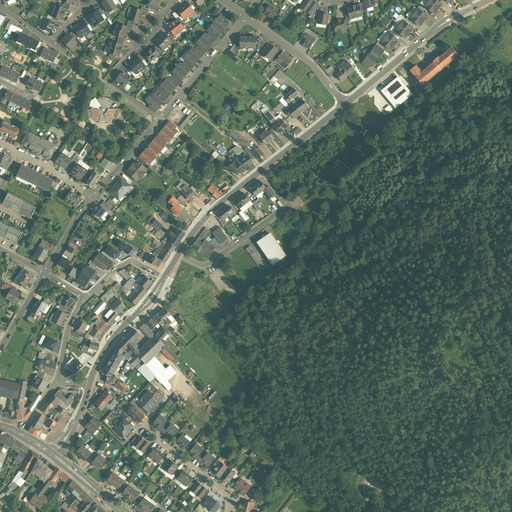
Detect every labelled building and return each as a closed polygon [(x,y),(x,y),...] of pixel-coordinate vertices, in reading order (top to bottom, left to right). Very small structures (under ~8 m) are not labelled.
[(111,0),(106,0),(102,3),(106,9),(108,12),(116,7),(111,0)] [(160,3),(151,0),(149,0),(148,5),(149,6),(155,8),(158,9),(160,3)] [(306,0),(304,3),(301,8),(305,12),(313,1),(310,0),(306,0)] [(364,0),(364,2),(366,8),(367,8),(372,7),(372,5),(370,0),(364,0)] [(436,0),(435,0),(428,0),(428,1),(438,10),(442,5),(436,0)] [(313,1),(305,12),(310,15),(314,10),(317,5),(313,1)] [(438,10),(428,1),(424,6),(428,10),(434,14),(438,10)] [(186,2),(181,6),(189,16),(191,14),(192,14),(193,13),(193,12),(194,12),(190,7),(186,2)] [(276,6),(286,11),(288,7),(279,2),(276,6)] [(62,8),(55,5),(53,10),(64,14),(65,11),(66,9),(62,8)] [(278,12),(269,5),(264,12),(270,16),(269,17),(272,20),(278,12)] [(356,6),(352,7),(355,17),(361,16),(360,13),(358,5),(356,6)] [(181,6),(177,9),(177,10),(181,15),(184,19),(185,19),(186,19),(187,18),(187,17),(189,16),(181,6)] [(352,7),(349,8),(347,8),(350,19),(355,17),(352,7)] [(141,10),(132,8),(130,14),(141,17),(143,11),(141,10)] [(417,9),(416,9),(413,13),(423,22),(427,17),(422,12),(417,9)] [(64,14),(53,10),(51,16),(58,19),(62,20),(63,17),(63,18),(64,14)] [(98,11),(88,17),(92,22),(94,26),(95,26),(98,24),(97,22),(103,19),(101,17),(101,16),(98,11)] [(328,14),(319,13),(318,24),(326,25),(327,24),(328,15),(328,14)] [(409,18),(414,22),(419,26),(423,22),(413,13),(409,18)] [(141,17),(130,14),(128,20),(129,20),(135,22),(139,23),(141,17)] [(217,19),(213,24),(222,32),(228,25),(224,22),(226,19),(221,15),(217,19)] [(179,17),(176,19),(177,20),(182,26),(184,24),(179,17)] [(50,22),(44,20),(41,28),(43,29),(44,31),(46,31),(47,31),(51,32),(54,24),(50,22)] [(182,26),(177,20),(172,24),(179,32),(184,28),(182,26)] [(340,20),(336,21),(336,22),(333,23),(335,32),(346,29),(343,20),(340,21),(340,20)] [(83,22),(78,25),(85,35),(87,34),(88,34),(90,33),(90,32),(88,28),(86,26),(83,21),(83,22)] [(402,21),(398,25),(409,34),(413,29),(408,25),(402,21)] [(126,27),(117,24),(115,29),(115,30),(125,33),(126,33),(128,28),(128,27),(126,27)] [(179,32),(172,24),(168,27),(170,30),(175,36),(179,32)] [(222,32),(213,24),(209,29),(211,31),(218,37),(222,32)] [(78,25),(73,28),(78,34),(80,38),(82,38),(83,38),(84,36),(85,35),(78,25)] [(395,30),(399,34),(405,39),(409,34),(398,25),(395,30)] [(22,30),(14,26),(12,31),(20,35),(21,34),(22,30)] [(125,33),(115,30),(115,29),(114,29),(113,35),(119,37),(124,38),(125,33)] [(395,30),(393,29),(391,31),(394,34),(398,37),(399,34),(395,30)] [(175,36),(170,30),(168,32),(171,36),(173,39),(176,37),(175,36)] [(218,37),(211,31),(209,33),(216,39),(218,37)] [(169,38),(164,33),(160,37),(160,38),(167,46),(167,45),(171,42),(169,38)] [(216,39),(209,33),(207,35),(214,41),(216,39)] [(393,36),(388,33),(384,38),(394,46),(398,41),(393,36)] [(39,42),(21,34),(20,35),(17,42),(35,50),(39,42)] [(68,34),(62,41),(72,49),(76,44),(73,40),(74,39),(69,35),(68,34)] [(207,35),(205,34),(200,39),(210,47),(214,41),(207,35)] [(308,35),(306,34),(302,39),(305,41),(302,45),(308,49),(313,42),(310,40),(311,39),(308,37),(308,35)] [(248,37),(240,37),(239,48),(239,49),(240,49),(240,48),(247,49),(248,49),(248,37)] [(256,37),(248,37),(248,49),(256,49),(256,47),(256,39),(256,37)] [(262,39),(259,37),(257,39),(260,41),(257,44),(259,46),(257,48),(260,50),(263,47),(266,43),(261,40),(262,39)] [(167,46),(160,38),(156,41),(160,46),(163,50),(168,46),(167,45),(167,46)] [(394,46),(384,38),(380,42),(385,46),(390,51),(394,46)] [(210,47),(200,39),(196,44),(198,46),(205,51),(206,52),(210,47)] [(117,43),(111,41),(109,47),(120,51),(121,47),(122,45),(117,43)] [(265,49),(262,53),(263,54),(270,60),(273,56),(277,51),(269,44),(265,49)] [(239,48),(234,45),(230,50),(236,56),(237,56),(239,54),(239,48)] [(205,51),(198,46),(196,48),(203,54),(205,51)] [(120,51),(109,47),(108,53),(110,54),(116,55),(119,56),(119,54),(120,51)] [(421,72),(416,65),(410,70),(416,77),(415,78),(422,86),(458,55),(451,47),(438,58),(438,57),(432,61),(433,62),(421,72)] [(51,52),(43,48),(41,54),(38,59),(45,63),(47,60),(51,52)] [(149,49),(148,50),(148,52),(144,54),(146,57),(146,58),(148,61),(149,61),(151,60),(153,60),(155,58),(155,57),(159,55),(158,54),(153,48),(152,49),(152,50),(149,49)] [(194,50),(192,48),(188,53),(197,61),(202,56),(201,56),(194,50)] [(203,54),(196,48),(194,50),(201,56),(203,54)] [(369,54),(369,55),(376,60),(378,59),(382,54),(381,53),(380,52),(374,48),(369,54)] [(230,50),(226,55),(236,63),(237,60),(234,58),(236,56),(230,50)] [(57,55),(51,52),(47,60),(52,63),(53,63),(57,55)] [(197,61),(188,53),(184,59),(186,60),(193,66),(197,61)] [(280,57),(276,62),(284,69),(291,60),(283,54),(280,57)] [(369,54),(368,54),(363,61),(370,65),(371,66),(372,66),(376,60),(369,55),(369,54)] [(275,58),(271,62),(274,64),(276,62),(280,57),(278,55),(275,58)] [(137,57),(133,61),(140,70),(142,69),(143,69),(145,68),(145,66),(141,62),(137,57)] [(193,66),(186,60),(184,63),(191,68),(193,66)] [(133,61),(128,64),(129,65),(133,70),(136,74),(137,74),(139,73),(139,71),(140,70),(133,61)] [(348,62),(341,68),(342,69),(348,76),(354,70),(348,62)] [(182,65),(180,63),(176,68),(185,76),(189,71),(182,65)] [(191,68),(184,63),(182,65),(189,71),(191,68)] [(11,71),(2,67),(0,71),(0,75),(7,79),(11,71)] [(185,76),(176,68),(172,73),(174,74),(181,80),(185,76)] [(340,71),(336,75),(341,81),(348,76),(342,69),(340,71)] [(280,70),(275,74),(279,78),(284,74),(280,70)] [(20,75),(11,71),(7,79),(16,83),(20,75)] [(122,71),(116,80),(125,87),(127,84),(128,85),(130,82),(129,82),(131,78),(122,71)] [(181,80),(174,74),(172,77),(179,82),(181,80)] [(273,85),(279,78),(275,74),(269,82),(273,85)] [(170,79),(168,77),(164,82),(173,90),(177,85),(170,79)] [(179,82),(172,77),(170,79),(177,85),(179,82)] [(37,81),(30,78),(26,86),(33,89),(37,81)] [(411,94),(397,78),(381,91),(395,107),(411,94)] [(37,81),(33,89),(39,92),(43,84),(37,81)] [(173,90),(164,82),(160,87),(161,88),(168,95),(169,95),(173,90)] [(168,95),(161,88),(159,91),(167,97),(168,95)] [(294,89),(286,95),(289,98),(290,100),(291,98),(292,99),(294,98),(295,99),(299,96),(294,89)] [(4,97),(3,98),(10,101),(13,94),(7,91),(4,97)] [(167,97),(159,91),(157,93),(165,99),(167,97)] [(157,93),(156,92),(151,97),(161,105),(165,100),(165,99),(157,93)] [(19,97),(13,94),(10,101),(16,104),(19,97)] [(26,100),(19,97),(16,104),(22,107),(26,100)] [(161,105),(151,97),(147,102),(150,105),(156,110),(161,105)] [(254,101),(248,97),(244,102),(250,107),(254,101)] [(106,100),(100,100),(99,98),(97,100),(96,98),(93,101),(91,103),(90,107),(92,107),(91,110),(87,110),(91,119),(93,117),(94,117),(95,118),(95,119),(99,122),(99,123),(100,122),(107,122),(107,123),(108,123),(107,122),(112,119),(111,118),(111,117),(113,116),(113,117),(116,119),(119,109),(109,109),(108,106),(111,104),(106,101),(106,100)] [(230,99),(223,107),(228,111),(234,102),(230,99)] [(305,101),(304,102),(302,99),(296,104),(294,105),(300,113),(308,107),(306,105),(307,104),(305,101)] [(32,103),(26,100),(22,107),(28,110),(29,109),(31,104),(32,103)] [(280,104),(273,109),(278,113),(284,108),(280,104)] [(300,113),(294,105),(292,107),(286,111),(289,114),(287,115),(289,117),(290,116),(293,119),(300,113)] [(190,109),(186,113),(189,115),(179,126),(183,129),(188,123),(186,122),(194,113),(190,109)] [(273,114),(267,110),(263,113),(273,126),(277,122),(274,119),(276,117),(273,114)] [(287,127),(281,119),(277,122),(273,126),(279,133),(287,127)] [(11,125),(3,121),(0,127),(0,132),(6,135),(5,135),(8,137),(8,136),(15,139),(20,129),(13,126),(12,126),(10,125),(11,125)] [(168,124),(164,129),(173,136),(177,131),(174,129),(168,124)] [(279,133),(273,126),(270,128),(277,135),(279,133)] [(173,136),(164,129),(159,134),(160,134),(167,140),(168,142),(173,136)] [(267,130),(259,136),(265,144),(273,137),(267,130)] [(57,146),(28,133),(22,145),(27,147),(26,148),(27,149),(29,149),(41,154),(40,154),(41,156),(43,156),(43,155),(51,158),(57,146)] [(229,133),(229,135),(237,141),(241,135),(229,133)] [(167,140),(160,134),(158,137),(165,143),(167,140)] [(249,141),(241,135),(237,141),(243,146),(244,145),(248,142),(249,141)] [(275,139),(281,147),(284,145),(278,136),(275,139)] [(165,143),(158,137),(156,139),(163,145),(165,143)] [(156,139),(155,138),(151,144),(160,151),(165,146),(163,145),(156,139)] [(160,151),(151,144),(145,151),(154,159),(160,151)] [(63,146),(56,156),(58,158),(61,153),(62,154),(66,148),(63,146)] [(237,155),(242,151),(240,148),(236,146),(232,150),(237,155)] [(249,149),(248,147),(246,148),(244,149),(252,160),(255,157),(251,152),(249,149)] [(258,147),(251,152),(255,157),(257,159),(263,154),(258,147)] [(154,159),(145,151),(141,156),(147,161),(150,164),(154,159)] [(241,160),(246,156),(242,151),(237,155),(241,160)] [(8,156),(1,153),(0,155),(0,164),(3,166),(4,166),(6,161),(8,156)] [(58,158),(55,162),(61,165),(67,157),(62,154),(61,153),(58,158)] [(111,160),(106,156),(101,164),(106,167),(111,160)] [(218,156),(215,160),(225,168),(229,166),(218,156)] [(252,163),(246,156),(241,160),(246,167),(252,163)] [(72,160),(67,157),(61,165),(66,169),(70,163),(72,160)] [(246,167),(241,160),(237,163),(235,165),(240,172),(246,167)] [(134,163),(129,169),(127,172),(137,181),(147,169),(144,167),(142,166),(143,166),(137,161),(134,164),(134,163)] [(234,165),(233,163),(228,168),(236,175),(240,172),(235,165),(237,163),(234,165)] [(77,164),(75,167),(71,172),(76,176),(82,167),(77,164)] [(53,181),(22,166),(17,175),(49,190),(53,181)] [(82,167),(76,176),(81,180),(87,171),(82,167)] [(94,172),(86,183),(92,187),(100,176),(94,172)] [(49,190),(17,175),(17,176),(48,191),(49,190)] [(222,182),(216,176),(213,179),(218,184),(217,185),(218,186),(222,182)] [(131,187),(121,178),(116,183),(126,192),(131,187)] [(265,188),(260,181),(255,185),(261,192),(264,190),(266,188),(265,188)] [(116,183),(109,192),(119,200),(126,192),(116,183)] [(225,184),(218,189),(222,192),(228,187),(225,184)] [(197,195),(189,187),(189,188),(186,185),(182,189),(185,192),(183,194),(190,201),(197,195)] [(217,189),(211,185),(207,190),(213,194),(217,189)] [(255,185),(250,189),(255,196),(261,192),(255,185)] [(274,195),(268,186),(265,188),(266,188),(264,190),(270,198),(274,195)] [(218,189),(217,189),(213,194),(212,195),(217,199),(222,192),(218,189)] [(81,199),(71,191),(65,200),(76,207),(81,199)] [(36,207),(8,193),(2,205),(30,219),(36,207)] [(250,200),(244,193),(239,197),(245,204),(250,200)] [(178,205),(177,204),(178,202),(172,197),(168,202),(173,206),(170,210),(176,215),(181,210),(177,206),(178,205)] [(245,204),(239,197),(234,201),(240,208),(245,204)] [(255,201),(252,204),(257,211),(260,208),(258,205),(255,201)] [(107,208),(102,204),(100,206),(106,211),(105,211),(106,212),(108,209),(107,208)] [(98,205),(92,212),(100,218),(105,211),(106,211),(100,206),(98,205)] [(236,215),(229,205),(223,209),(228,215),(231,219),(236,215)] [(223,209),(218,213),(223,219),(228,215),(223,209)] [(171,217),(165,211),(161,216),(167,222),(171,217)] [(179,224),(171,218),(169,220),(175,226),(177,226),(179,224)] [(10,227),(0,221),(0,234),(5,237),(10,227)] [(162,227),(155,221),(151,225),(158,231),(162,227)] [(23,233),(10,227),(5,237),(10,240),(9,241),(12,242),(13,241),(17,243),(23,233)] [(227,239),(220,228),(219,227),(212,232),(212,233),(215,237),(220,244),(226,240),(228,239),(227,239)] [(215,237),(208,242),(205,240),(211,232),(205,228),(197,239),(207,247),(209,244),(215,248),(214,249),(216,250),(218,249),(227,242),(226,240),(220,244),(215,237)] [(185,234),(177,229),(174,234),(171,232),(169,235),(172,237),(169,241),(169,242),(175,247),(176,247),(185,234)] [(157,231),(154,235),(160,241),(164,237),(157,231)] [(284,254),(270,234),(258,242),(272,263),(285,255),(284,254)] [(197,239),(192,247),(207,258),(209,256),(214,249),(215,248),(209,244),(207,247),(197,239)] [(49,243),(43,240),(39,247),(40,247),(45,250),(49,243)] [(272,263),(258,242),(258,241),(256,243),(272,265),(286,256),(285,254),(284,254),(285,255),(272,263)] [(123,243),(121,242),(118,246),(125,251),(129,246),(127,244),(126,245),(123,243)] [(175,247),(169,242),(167,245),(168,246),(166,249),(164,251),(170,255),(175,247)] [(109,246),(105,252),(115,259),(119,254),(109,246)] [(135,251),(129,246),(125,251),(131,256),(135,251)] [(45,250),(40,247),(34,258),(42,262),(48,252),(45,250)] [(72,253),(66,250),(63,255),(65,257),(64,258),(69,261),(73,254),(72,253)] [(170,255),(164,251),(162,254),(161,256),(159,259),(161,261),(165,263),(170,255)] [(161,261),(149,253),(146,260),(158,267),(161,261)] [(63,255),(57,265),(65,269),(69,261),(64,258),(65,257),(63,255)] [(98,259),(96,258),(93,261),(93,262),(98,265),(99,266),(104,269),(109,263),(101,256),(98,259)] [(97,272),(96,272),(88,267),(87,267),(86,270),(84,269),(82,272),(73,268),(69,276),(77,280),(76,282),(84,287),(86,283),(88,284),(91,279),(93,280),(97,272)] [(33,275),(24,269),(20,277),(29,282),(33,275)] [(145,276),(138,283),(142,287),(145,289),(151,282),(145,276)] [(29,282),(20,277),(15,284),(24,289),(29,282)] [(134,284),(129,279),(126,283),(131,288),(134,284)] [(7,283),(5,286),(12,289),(15,291),(16,288),(7,283)] [(131,288),(126,283),(121,288),(126,293),(131,288)] [(141,288),(138,292),(143,297),(148,291),(145,289),(142,287),(141,288)] [(15,291),(12,289),(6,298),(10,301),(15,303),(16,300),(18,300),(19,298),(18,297),(20,294),(15,291)] [(134,293),(129,299),(136,306),(141,299),(134,293)] [(62,304),(68,308),(69,308),(74,300),(66,296),(65,299),(62,304)] [(125,307),(118,297),(116,299),(112,302),(117,308),(120,311),(125,307)] [(31,312),(32,312),(39,316),(46,305),(43,303),(38,300),(31,312)] [(102,301),(93,311),(96,315),(105,305),(106,306),(107,305),(102,301)] [(164,309),(159,314),(163,318),(165,321),(168,317),(170,316),(164,309)] [(58,310),(53,322),(61,326),(66,314),(65,314),(58,310)] [(117,315),(114,311),(110,316),(108,319),(111,322),(117,315)] [(37,320),(39,316),(32,312),(29,316),(35,319),(37,320)] [(159,314),(158,313),(153,317),(158,323),(161,320),(163,318),(159,314)] [(103,320),(99,317),(97,320),(94,323),(104,331),(109,325),(105,322),(103,320)] [(151,318),(145,324),(151,330),(152,328),(155,326),(157,324),(151,318)] [(87,325),(78,320),(74,328),(77,329),(82,332),(83,332),(87,325)] [(144,325),(143,324),(139,328),(151,340),(155,335),(144,325)] [(151,330),(145,324),(144,325),(155,335),(157,333),(152,328),(151,330)] [(102,334),(95,329),(91,335),(97,340),(102,334)] [(134,329),(124,339),(128,343),(129,343),(131,341),(132,342),(134,341),(140,335),(134,329)] [(157,333),(155,335),(160,340),(162,339),(167,334),(166,332),(162,329),(157,333)] [(139,351),(136,354),(141,360),(144,363),(145,364),(153,356),(160,350),(164,345),(160,340),(155,335),(151,340),(139,351)] [(53,351),(57,342),(46,337),(42,345),(46,347),(53,351)] [(85,342),(81,350),(85,353),(86,352),(88,346),(91,340),(88,339),(86,343),(85,342)] [(99,344),(91,340),(88,346),(89,347),(89,348),(98,350),(99,344)] [(138,346),(134,341),(132,342),(131,341),(129,343),(129,344),(131,347),(133,351),(135,354),(136,354),(139,351),(137,349),(136,347),(138,346)] [(125,346),(121,343),(116,348),(117,349),(121,353),(127,348),(125,346)] [(164,345),(160,350),(171,361),(176,356),(165,344),(164,345)] [(117,349),(110,360),(118,364),(122,358),(120,357),(122,354),(121,353),(117,349)] [(72,358),(67,362),(68,362),(66,364),(69,367),(77,360),(73,354),(70,356),(72,358)] [(131,359),(129,361),(130,362),(134,366),(141,360),(136,354),(135,354),(131,359)] [(153,356),(145,364),(156,376),(168,390),(171,388),(171,385),(168,381),(176,373),(170,366),(166,369),(153,356)] [(83,366),(77,360),(69,367),(75,373),(83,366)] [(118,364),(110,360),(107,365),(115,370),(118,364)] [(57,364),(49,362),(50,361),(46,361),(46,362),(45,369),(48,370),(48,371),(55,373),(57,364)] [(150,382),(156,376),(145,364),(138,370),(150,382)] [(115,370),(107,365),(102,372),(107,376),(108,375),(111,376),(112,374),(113,374),(113,373),(115,370)] [(46,373),(40,370),(37,375),(38,376),(43,378),(46,373)] [(112,374),(111,376),(108,375),(107,376),(106,381),(109,382),(111,382),(113,383),(115,375),(113,374),(112,374)] [(43,378),(38,376),(32,386),(43,392),(49,382),(43,378)] [(0,380),(0,394),(8,397),(9,393),(11,385),(11,383),(0,380)] [(127,385),(121,380),(115,386),(122,391),(127,385)] [(21,381),(16,401),(21,401),(22,401),(27,382),(21,381)] [(18,387),(11,385),(9,393),(13,394),(17,395),(18,387)] [(138,402),(138,403),(139,404),(148,412),(159,401),(149,391),(138,402)] [(65,399),(57,392),(54,395),(62,402),(65,399)] [(102,396),(97,401),(103,407),(106,403),(105,402),(108,398),(110,396),(105,392),(103,395),(102,396)] [(38,393),(28,408),(32,411),(37,403),(42,396),(38,393)] [(182,401),(187,396),(183,393),(178,398),(182,401)] [(67,400),(71,403),(77,398),(73,394),(70,395),(67,400)] [(175,394),(167,404),(171,407),(179,397),(175,394)] [(54,395),(49,402),(53,405),(56,407),(60,401),(54,395)] [(117,402),(110,396),(108,398),(112,402),(110,405),(111,406),(112,407),(117,402)] [(21,401),(16,401),(16,403),(15,406),(16,408),(18,414),(25,413),(24,410),(21,401)] [(46,405),(45,404),(41,411),(47,414),(51,408),(53,405),(49,402),(46,405)] [(58,412),(52,407),(51,408),(47,414),(50,416),(52,413),(56,416),(57,415),(59,416),(61,414),(58,412)] [(135,408),(134,407),(128,413),(138,422),(144,417),(135,408)] [(18,414),(17,414),(18,420),(27,417),(32,411),(28,408),(25,411),(24,410),(25,413),(18,414)] [(129,418),(123,412),(120,415),(124,418),(126,420),(129,418)] [(6,415),(2,413),(1,420),(11,423),(18,422),(18,420),(17,414),(10,416),(9,415),(6,414),(6,415)] [(43,415),(40,413),(33,424),(38,426),(39,427),(40,427),(41,424),(44,420),(41,419),(43,415)] [(162,418),(159,416),(153,422),(159,427),(160,428),(163,425),(167,420),(163,417),(162,418)] [(101,425),(93,417),(89,422),(97,429),(101,425)] [(126,420),(124,418),(117,425),(118,427),(118,429),(116,431),(124,438),(130,431),(130,424),(126,420)] [(51,419),(46,426),(50,428),(52,429),(56,423),(51,419)] [(97,429),(89,422),(85,427),(93,434),(97,429)] [(38,426),(33,424),(29,431),(33,434),(37,428),(38,426)] [(175,427),(171,424),(168,429),(165,432),(166,433),(172,437),(177,431),(174,429),(175,427)] [(37,428),(33,434),(37,437),(39,433),(41,431),(37,428)] [(47,435),(42,432),(41,434),(39,438),(44,440),(47,435)] [(16,440),(8,434),(5,443),(3,447),(7,450),(10,446),(12,447),(16,440)] [(182,434),(176,441),(178,443),(183,437),(184,437),(184,436),(182,434)] [(134,444),(133,445),(138,448),(145,440),(140,436),(138,439),(134,444)] [(184,437),(183,437),(178,443),(178,444),(184,449),(190,442),(184,437)] [(24,445),(16,440),(12,447),(16,450),(19,452),(24,445)] [(145,440),(138,448),(143,452),(147,447),(150,444),(145,440)] [(24,445),(19,452),(25,456),(29,449),(24,445)] [(83,445),(76,453),(80,457),(87,449),(83,445)] [(198,447),(195,445),(190,452),(195,456),(196,457),(199,454),(203,449),(198,446),(198,447)] [(159,451),(154,447),(152,451),(148,455),(148,456),(152,460),(159,451)] [(87,449),(80,457),(85,461),(87,458),(92,453),(87,449)] [(97,452),(94,455),(96,458),(99,455),(102,452),(99,449),(97,452)] [(94,450),(92,453),(87,458),(89,460),(94,455),(97,452),(94,450)] [(32,451),(27,459),(24,464),(23,466),(28,469),(36,454),(32,451)] [(159,451),(152,460),(157,464),(158,463),(162,458),(164,455),(159,451)] [(25,456),(19,452),(16,459),(22,461),(25,456)] [(207,453),(204,458),(201,461),(202,462),(208,466),(213,459),(210,457),(211,456),(207,453)] [(99,455),(96,458),(92,462),(99,469),(106,461),(103,458),(102,458),(99,455)] [(46,464),(38,459),(31,472),(34,475),(35,474),(39,477),(39,476),(46,481),(47,479),(48,478),(53,471),(45,465),(46,464)] [(163,467),(162,468),(167,471),(174,463),(169,459),(166,462),(163,467)] [(178,467),(174,463),(167,471),(172,475),(176,470),(178,467)] [(222,465),(219,463),(218,463),(217,465),(213,469),(212,471),(212,472),(213,472),(214,473),(215,473),(217,474),(216,475),(217,476),(219,478),(227,467),(224,465),(223,464),(223,465),(222,465)] [(69,477),(56,467),(53,471),(48,478),(52,481),(54,482),(59,476),(66,481),(69,477)] [(227,467),(219,478),(222,480),(223,480),(225,481),(225,482),(226,483),(227,483),(228,483),(232,477),(234,476),(234,475),(234,474),(231,472),(231,471),(231,470),(227,467)] [(177,478),(176,479),(181,483),(188,474),(183,470),(180,473),(177,478)] [(110,476),(107,480),(112,484),(118,477),(113,473),(112,473),(110,476)] [(188,474),(181,483),(186,487),(187,486),(190,481),(193,478),(188,474)] [(123,481),(118,477),(112,484),(118,488),(121,485),(123,481)] [(48,478),(47,479),(46,481),(36,493),(41,497),(52,481),(48,478)] [(240,479),(239,478),(237,482),(233,487),(238,491),(245,483),(240,479)] [(73,480),(67,488),(72,492),(75,488),(75,489),(78,485),(73,480)] [(191,490),(191,491),(196,494),(202,486),(197,482),(195,485),(191,490)] [(250,486),(245,483),(238,491),(243,495),(247,490),(250,487),(250,486)] [(84,490),(78,485),(75,489),(75,488),(72,492),(77,498),(80,495),(84,490)] [(129,485),(128,485),(126,488),(122,493),(128,497),(134,489),(129,485)] [(202,486),(196,494),(200,498),(205,493),(207,490),(202,486)] [(139,493),(134,489),(128,497),(134,501),(136,498),(139,494),(139,493)] [(53,491),(47,501),(51,505),(55,498),(58,495),(56,494),(53,491)] [(204,498),(207,500),(209,498),(211,500),(214,496),(215,497),(216,496),(210,491),(207,495),(204,498)] [(41,497),(36,493),(30,501),(45,511),(51,505),(47,501),(41,497)] [(87,494),(83,498),(87,502),(82,507),(87,511),(95,502),(87,494)] [(65,501),(58,495),(55,498),(62,505),(65,501)] [(73,495),(66,502),(70,506),(71,504),(77,498),(73,495)] [(77,498),(71,504),(72,505),(75,507),(83,498),(80,495),(77,498)] [(220,501),(215,497),(214,496),(211,500),(209,498),(207,500),(203,505),(211,510),(210,511),(209,511),(219,511),(218,511),(223,505),(220,502),(220,501)] [(141,501),(138,506),(144,510),(149,502),(144,498),(141,501)] [(250,511),(253,503),(245,501),(245,504),(241,503),(239,510),(247,511),(250,511)] [(105,511),(95,502),(86,511),(105,511)] [(155,506),(149,502),(144,510),(146,511),(150,511),(153,510),(155,506)]
